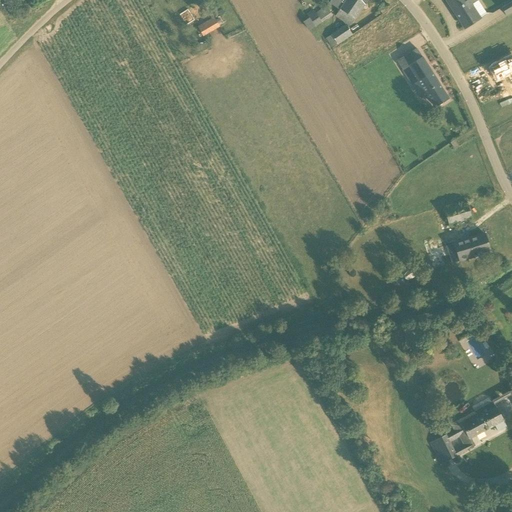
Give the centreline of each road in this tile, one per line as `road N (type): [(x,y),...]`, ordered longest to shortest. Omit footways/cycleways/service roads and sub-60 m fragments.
road 1 (track): [(511,284),(446,315),(320,327),(178,381),(94,432),(1,511)]
road 2 (unclassified): [(511,198),(470,101),(404,0)]
